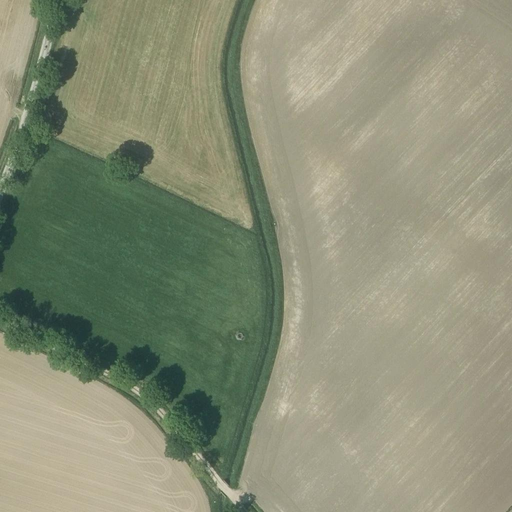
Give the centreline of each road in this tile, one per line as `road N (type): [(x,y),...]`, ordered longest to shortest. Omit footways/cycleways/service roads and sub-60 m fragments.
road 1 (track): [(251,0),(234,64),(283,278),(282,306),(228,511)]
road 2 (track): [(0,321),(131,385),(244,511)]
road 3 (unclassified): [(0,188),(56,0)]
